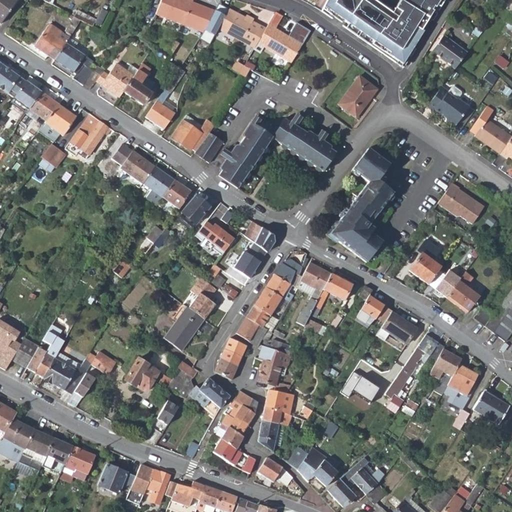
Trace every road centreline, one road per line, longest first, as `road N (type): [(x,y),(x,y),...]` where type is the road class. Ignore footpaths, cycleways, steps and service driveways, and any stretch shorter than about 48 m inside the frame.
road 1 (residential): [(0,41),(288,235)]
road 2 (tertiary): [(307,511),(113,441),(0,379)]
road 3 (residential): [(511,379),(438,322),(288,235)]
road 4 (residential): [(358,145),(300,101),(264,92),(230,139)]
road 5 (residential): [(316,511),(294,473),(248,442),(262,403),(246,383)]
road 6 (residential): [(268,0),(312,17),(398,86)]
road 7 (residential): [(389,108),(511,193)]
